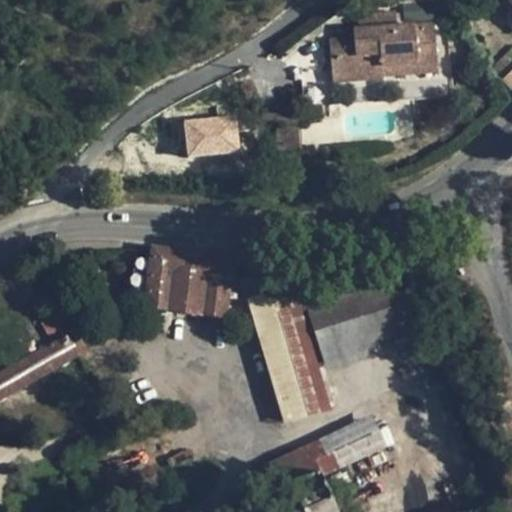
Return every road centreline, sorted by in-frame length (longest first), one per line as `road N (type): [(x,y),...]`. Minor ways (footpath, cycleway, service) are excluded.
road 1 (secondary): [(43,228),(331,225),(421,202),(462,175)]
road 2 (residential): [(316,0),(270,37),(140,112),(78,169),(43,228)]
road 3 (unclassified): [(511,356),(462,175)]
